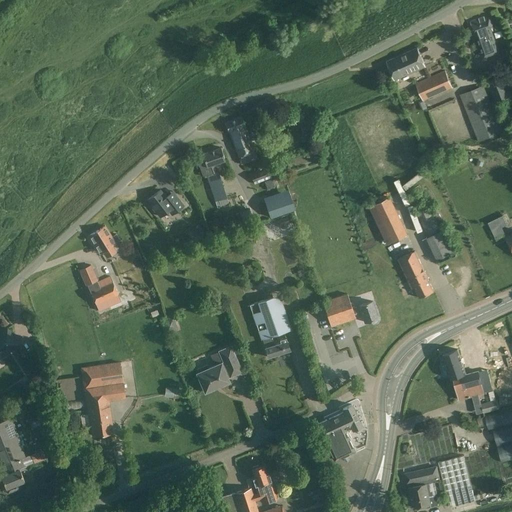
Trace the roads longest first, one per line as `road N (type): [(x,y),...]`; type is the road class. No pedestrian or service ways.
road 1 (unclassified): [(0,294),(194,123),(330,72),(468,0)]
road 2 (residential): [(77,511),(363,386),(391,391)]
road 3 (secondary): [(391,391),(421,344),(511,300)]
road 4 (secondary): [(370,511),(391,391)]
